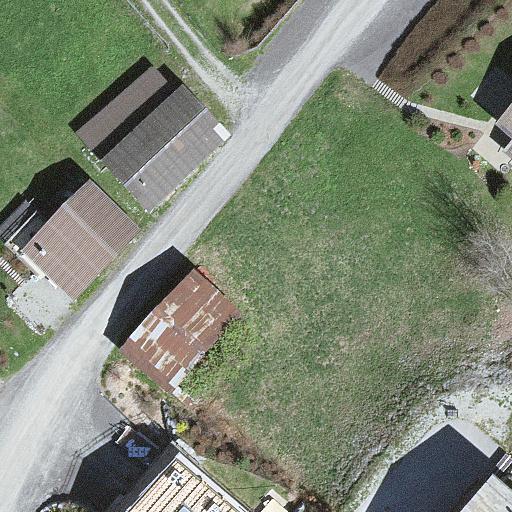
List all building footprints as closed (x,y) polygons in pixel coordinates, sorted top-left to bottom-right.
[(142,70),(70,139),(139,211),(212,142),(142,70)] [(511,130),(499,147),(511,156),(511,130)] [(79,191),(17,266),(74,313),(136,238),(79,191)] [(184,281),(125,361),(182,402),(240,323),(184,281)] [(252,511),(172,452),(127,511),(252,511)] [(462,511),(511,511),(511,479),(501,469),(462,511)]
